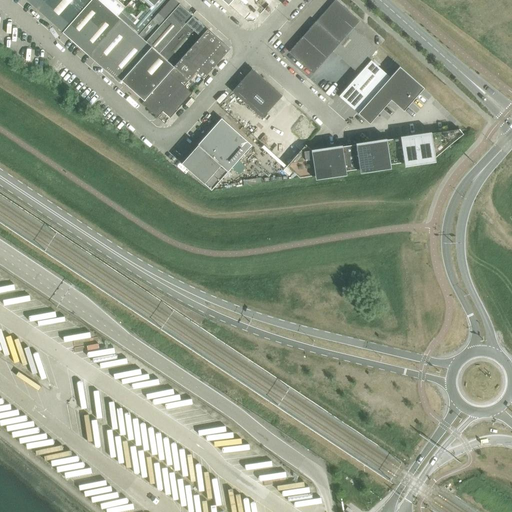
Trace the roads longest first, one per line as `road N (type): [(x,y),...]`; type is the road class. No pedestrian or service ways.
road 1 (unclassified): [(2,0),(154,133),(172,138),(252,51)]
road 2 (primary): [(150,275),(206,311),(268,336),(450,387)]
road 3 (primary): [(456,364),(309,332),(150,275)]
road 4 (tertiary): [(484,168),(457,193),(445,240),(473,324),(472,352)]
road 5 (unclassified): [(418,122),(340,133),(252,51)]
road 6 (tertiary): [(494,353),(459,239),(484,168)]
road 7 (primary): [(150,275),(0,177)]
road 8 (primary): [(457,402),(385,511)]
